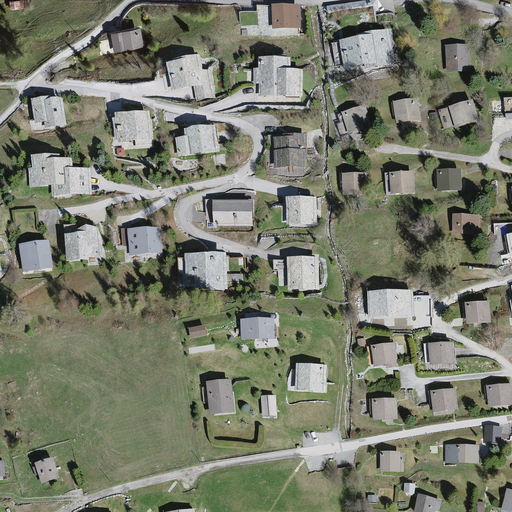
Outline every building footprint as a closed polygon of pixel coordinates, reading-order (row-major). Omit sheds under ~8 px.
[(306,8),(259,9),(260,17),(242,17),(242,39),(306,38),(306,8)] [(142,25),(111,28),(112,47),(143,45),(142,25)] [(337,70),(396,63),(392,32),(333,40),(337,70)] [(470,47),(446,50),(448,76),(472,74),(470,47)] [(201,58),(167,64),(172,94),(195,90),(198,104),(216,101),(212,73),(204,74),(201,58)] [(258,70),(252,70),(251,88),(259,88),(261,100),(304,101),(305,72),(291,72),(292,61),(258,60),(258,70)] [(49,101),(33,104),(38,134),(70,129),(65,103),(50,105),(49,101)] [(420,101),(394,104),(397,127),(423,123),(420,101)] [(473,102),(439,114),(445,131),(460,132),(481,125),(473,102)] [(365,109),(340,119),(348,141),(374,130),(365,109)] [(152,116),(116,118),(119,151),(154,149),(152,116)] [(216,129),(184,133),(185,140),(176,141),(178,158),(219,153),(216,129)] [(306,138),(274,139),(275,173),(307,172),(306,138)] [(29,172),(30,190),(52,188),(53,201),(94,198),(92,169),(75,170),(74,162),(60,163),(61,159),(33,161),(34,171),(29,172)] [(462,172),(435,173),(436,194),(463,193),(462,172)] [(416,175),(387,177),(388,198),(417,196),(416,175)] [(368,177),(342,177),(342,198),(368,198),(368,177)] [(254,225),(254,203),(215,202),(214,224),(254,225)] [(316,205),(281,205),(282,226),(316,226),(316,205)] [(481,219),(453,219),(453,237),(481,237),(481,219)] [(77,236),(66,238),(70,266),(105,261),(100,226),(77,229),(77,236)] [(161,229),(128,231),(130,258),(163,255),(161,229)] [(51,246),(21,250),(25,277),(54,273),(51,246)] [(227,257),(185,257),(186,293),(229,293),(229,276),(228,260),(227,257)] [(247,259),(228,260),(229,276),(248,275),(247,259)] [(320,260),(288,261),(289,293),(321,292),(320,260)] [(399,298),(375,299),(376,320),(400,318),(399,298)] [(490,304),(466,306),(468,327),(492,326),(490,304)] [(275,321),(241,323),(242,343),(276,342),(275,321)] [(371,321),(360,322),(361,331),(372,330),(371,321)] [(206,327),(189,330),(191,340),(208,337),(206,327)] [(453,344),(428,346),(429,367),(454,365),(453,344)] [(394,346),(371,349),(373,370),(397,367),(394,346)] [(327,391),(328,365),(298,365),(297,391),(327,391)] [(231,382),(206,384),(210,418),(234,415),(231,382)] [(511,389),(511,386),(487,389),(490,411),(511,408),(511,389)] [(456,391),(431,394),(434,415),(459,411),(456,391)] [(276,397),(262,398),(263,418),(277,417),(276,397)] [(397,400),(371,402),(372,422),(397,421),(397,400)] [(499,438),(498,424),(485,424),(486,439),(499,438)] [(479,448),(456,447),(455,464),(479,465),(479,448)] [(401,455),(380,455),(381,475),(402,475),(401,455)] [(53,461),(36,467),(43,487),(59,481),(53,461)] [(413,486),(405,486),(405,496),(413,496),(413,486)] [(511,511),(511,492),(507,491),(500,511),(511,511)] [(439,511),(442,503),(418,498),(414,511),(439,511)]
